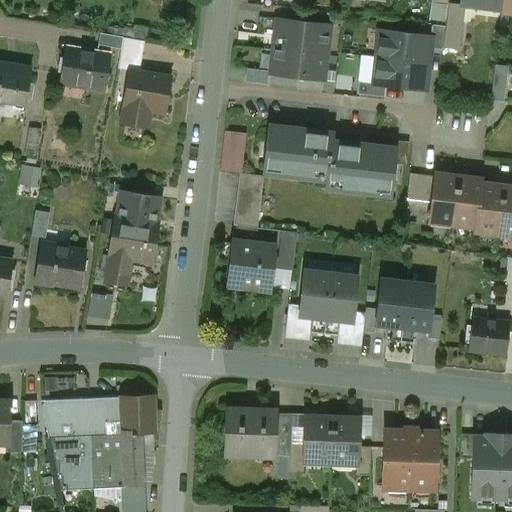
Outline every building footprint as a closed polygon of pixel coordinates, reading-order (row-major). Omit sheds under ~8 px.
[(459,0),(459,4),(501,10),(502,0),(459,0)] [(511,0),(502,0),(501,10),(501,15),(511,16),(511,0)] [(459,4),(447,3),(447,5),(445,20),(462,22),(464,5),(459,4)] [(341,15),(330,13),(329,25),(341,26),(341,15)] [(329,25),(277,19),(274,51),(325,57),(329,25)] [(462,22),(445,20),(445,27),(442,48),(459,50),(462,22)] [(445,27),(431,25),(430,37),(431,37),(430,49),(442,51),(442,48),(445,27)] [(430,37),(380,31),(377,58),(428,64),(430,49),(431,37),(430,37)] [(122,38),(99,34),(97,45),(121,49),(122,38)] [(144,41),(122,38),(121,49),(117,69),(129,71),(129,70),(139,72),(144,41)] [(110,56),(66,49),(60,81),(73,83),(72,85),(104,90),(110,56)] [(325,57),(274,51),(271,75),(322,81),(325,57)] [(428,64),(377,58),(375,70),(375,73),(374,84),(374,85),(385,86),(392,87),(425,91),(428,64)] [(30,69),(0,64),(0,102),(25,106),(30,69)] [(507,67),(495,65),(490,100),(502,102),(507,67)] [(139,72),(129,70),(129,71),(123,104),(125,105),(147,109),(146,112),(148,112),(163,114),(170,77),(139,72)] [(267,72),(247,70),(246,82),(266,84),(267,72)] [(334,82),(322,81),(321,91),(333,92),(334,82)] [(374,84),(358,82),(356,95),(384,98),(385,86),(374,85),(374,84)] [(147,109),(125,105),(122,124),(145,128),(148,112),(146,112),(147,109)] [(333,135),(268,127),(263,173),(327,181),(332,142),(333,135)] [(40,130),(29,128),(24,154),(36,155),(40,130)] [(222,170),(242,172),(245,134),(225,132),(222,170)] [(396,150),(332,142),(327,181),(326,188),(391,196),(396,150)] [(263,177),(239,174),(233,226),(257,228),(263,177)] [(422,175),(409,174),(406,200),(419,202),(422,175)] [(434,177),(422,175),(419,202),(431,203),(434,177)] [(458,178),(434,175),(434,177),(431,203),(428,221),(452,224),(458,178)] [(145,184),(110,178),(106,204),(118,206),(116,215),(130,217),(131,216),(140,217),(145,184)] [(481,180),(458,178),(452,224),(474,227),(475,227),(480,184),(481,184),(481,180)] [(481,184),(480,184),(475,227),(474,227),(474,231),(497,234),(503,187),(481,184)] [(511,188),(503,187),(497,234),(511,235),(511,188)] [(118,206),(106,204),(102,225),(112,227),(113,220),(129,223),(130,217),(116,215),(118,206)] [(49,213),(35,211),(31,236),(45,238),(49,213)] [(130,217),(129,223),(113,220),(112,227),(107,256),(109,256),(105,280),(124,283),(126,273),(129,258),(152,262),(158,227),(143,225),(144,218),(140,217),(131,216),(130,217)] [(296,233),(282,231),(278,269),(292,270),(296,233)] [(68,246),(41,241),(33,284),(52,287),(53,284),(79,288),(85,252),(67,249),(68,246)] [(275,247),(232,242),(227,285),(270,290),(275,247)] [(152,262),(129,258),(126,273),(149,277),(152,262)] [(511,258),(506,258),(503,282),(511,282),(511,258)] [(12,261),(0,259),(0,297),(5,298),(12,261)] [(331,274),(304,271),(300,308),(299,316),(312,318),(326,319),(331,274)] [(357,277),(331,274),(326,319),(340,321),(352,322),(353,314),(357,277)] [(407,283),(381,280),(377,310),(376,325),(402,328),(407,283)] [(433,286),(407,283),(402,328),(428,331),(430,315),(433,286)] [(312,318),(299,316),(300,308),(288,306),(285,338),(309,341),(312,318)] [(375,333),(376,325),(377,310),(365,309),(365,315),(363,332),(375,333)] [(352,322),(340,321),(337,344),(361,347),(363,332),(365,315),(353,314),(352,322)] [(430,315),(428,331),(427,339),(439,340),(442,316),(430,315)] [(508,322),(472,318),(468,351),(504,354),(508,322)] [(76,375),(44,376),(45,391),(76,389),(76,375)] [(120,397),(40,401),(47,436),(140,433),(155,432),(154,396),(120,397)] [(8,401),(0,400),(0,443),(5,444),(7,444),(8,420),(8,401)] [(35,401),(24,401),(25,425),(36,425),(35,401)] [(275,411),(225,409),(224,454),(272,456),(273,431),(275,431),(275,413),(275,411)] [(291,414),(275,413),(275,431),(273,431),(272,456),(290,456),(290,444),(291,414)] [(331,418),(303,417),(302,444),(301,459),(303,459),(329,461),(331,418)] [(359,419),(331,418),(329,461),(356,462),(358,462),(358,447),(359,419)] [(22,421),(8,420),(7,444),(5,444),(5,452),(21,453),(22,421)] [(416,428),(404,427),(404,430),(384,430),(382,488),(434,490),(436,431),(416,431),(416,428)] [(140,433),(47,436),(57,486),(119,483),(124,483),(142,482),(140,433)] [(472,435),(461,434),(460,458),(472,458),(472,437),(472,435)] [(511,434),(484,434),(484,437),(472,437),(472,458),(470,497),(511,498),(511,434)] [(302,444),(290,444),(290,456),(289,472),(302,472),(303,459),(301,459),(302,444)] [(370,447),(358,447),(358,462),(356,462),(355,474),(369,475),(370,447)] [(124,483),(119,483),(120,511),(143,511),(142,482),(124,483)]
